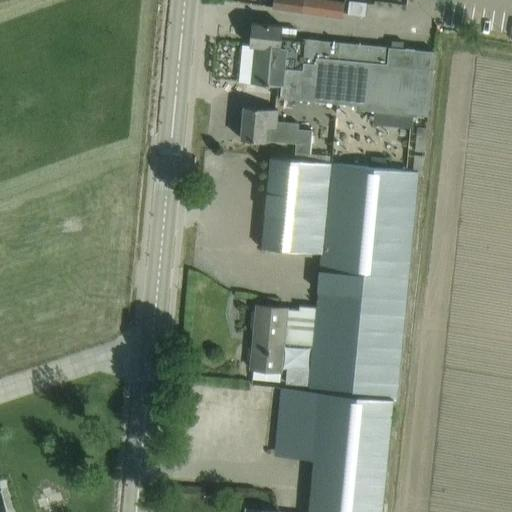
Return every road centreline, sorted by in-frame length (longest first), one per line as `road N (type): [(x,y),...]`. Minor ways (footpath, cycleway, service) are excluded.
road 1 (secondary): [(134,511),(182,0)]
road 2 (unknown): [(201,0),(371,31),(430,0)]
